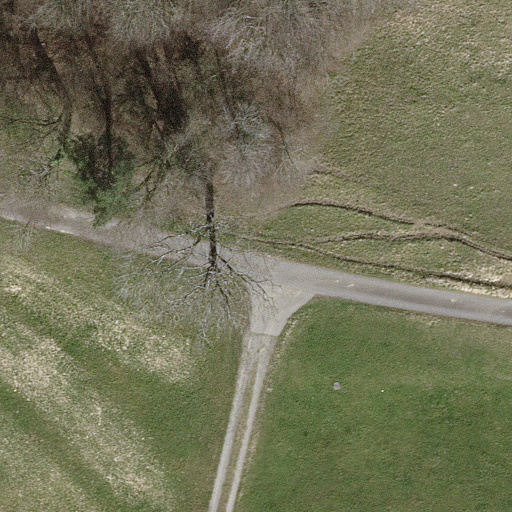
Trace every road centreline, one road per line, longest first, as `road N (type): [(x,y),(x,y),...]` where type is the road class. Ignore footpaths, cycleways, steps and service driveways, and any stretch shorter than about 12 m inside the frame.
road 1 (track): [(511,309),(284,273),(0,201)]
road 2 (track): [(224,511),(284,273)]
